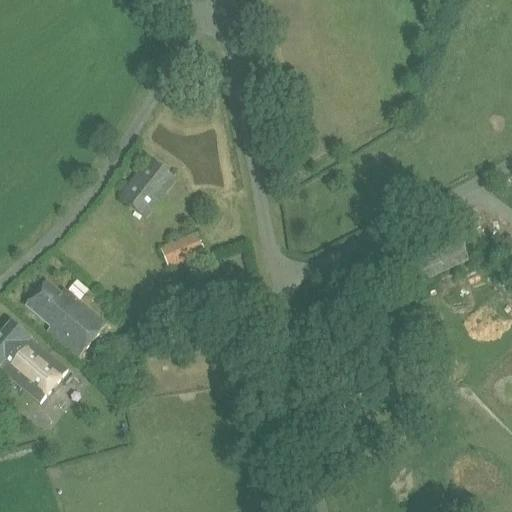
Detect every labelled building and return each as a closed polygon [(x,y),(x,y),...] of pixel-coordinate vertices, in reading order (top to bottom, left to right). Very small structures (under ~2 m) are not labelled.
[(147,220),(177,181),(151,161),(121,199),(147,220)] [(457,231),(388,263),(401,292),(470,260),(468,255),(457,231)] [(170,269),(207,254),(199,235),(162,251),(170,269)] [(511,240),(509,239),(496,257),(511,268),(511,240)] [(181,308),(219,296),(214,280),(176,292),(181,308)] [(80,360),(107,327),(66,292),(62,296),(48,284),(27,308),(52,329),(49,333),(80,360)] [(0,371),(40,406),(68,374),(31,341),(13,325),(0,339),(0,371)] [(374,390),(413,377),(406,357),(367,370),(374,390)]
